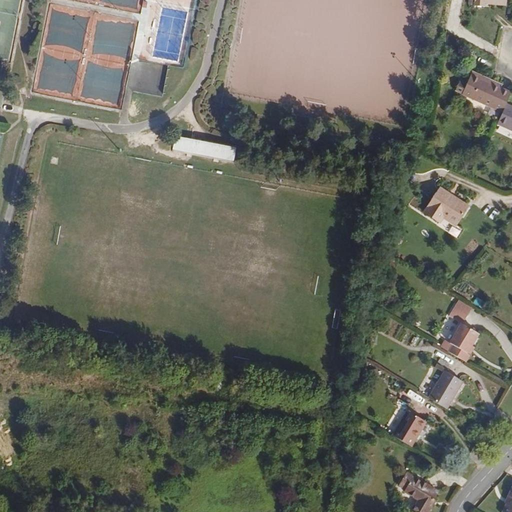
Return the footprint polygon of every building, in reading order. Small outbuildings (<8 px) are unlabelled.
[(473,71),(471,75),(502,87),(504,82),(473,71)] [(471,75),(470,75),(463,94),(503,110),(511,92),(511,90),(502,87),(471,75)] [(511,104),(507,102),(503,110),(498,122),(511,128),(511,104)] [(213,144),(174,136),(174,140),(212,148),(213,144)] [(233,163),(236,148),(213,144),(212,148),(174,140),(172,151),(233,163)] [(465,207),(437,188),(422,211),(437,221),(441,215),(455,224),(465,207)] [(471,302),(479,308),(483,302),(475,296),(471,302)] [(473,309),(459,301),(450,316),(464,324),(473,309)] [(472,348),(479,336),(460,325),(448,345),(451,347),(447,354),(466,365),(475,350),(472,348)] [(443,407),(459,378),(442,368),(425,397),(443,407)] [(406,445),(420,420),(401,409),(387,434),(406,445)] [(423,506),(433,489),(400,470),(392,484),(396,486),(395,489),(410,498),(403,510),(405,511),(422,511),(425,507),(423,506)] [(511,511),(511,486),(505,484),(498,500),(501,501),(496,511),(499,511),(511,511)]
